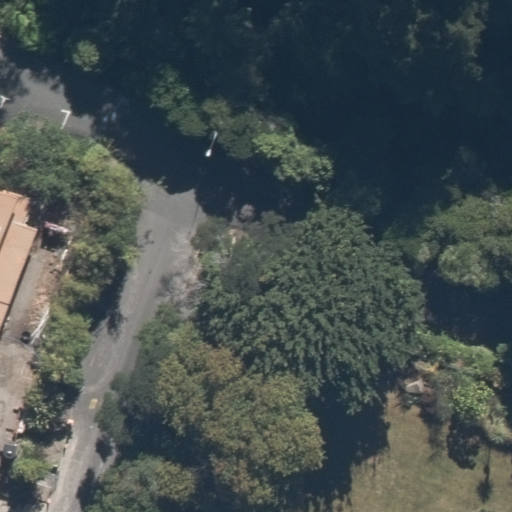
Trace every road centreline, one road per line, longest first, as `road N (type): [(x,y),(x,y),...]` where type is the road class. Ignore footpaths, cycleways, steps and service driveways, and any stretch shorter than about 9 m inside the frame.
road 1 (residential): [(72,511),(197,170)]
road 2 (residential): [(197,170),(511,277)]
road 3 (residential): [(0,70),(197,170)]
